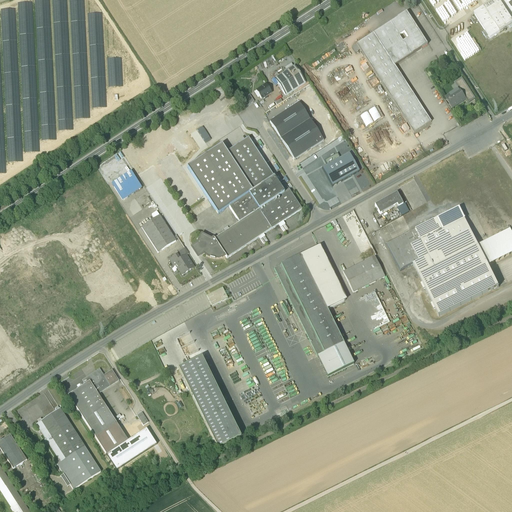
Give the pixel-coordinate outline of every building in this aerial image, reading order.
[(498,0),(485,9),(499,32),(511,23),(511,20),(499,0),(498,0)] [(511,0),(498,0),(499,0),(511,20),(511,0)] [(499,32),(485,9),(484,9),(483,7),(474,14),(490,38),(499,32)] [(383,28),(373,34),(394,66),(428,44),(418,29),(407,12),(394,20),(383,28)] [(394,66),(373,34),(356,45),(413,134),(431,123),(394,66)] [(295,66),(274,79),(285,96),(306,83),(295,66)] [(475,99),(462,79),(454,84),(455,84),(459,89),(458,90),(459,91),(455,93),(455,92),(445,98),(446,99),(449,103),(449,104),(452,109),(457,106),(457,105),(463,101),(464,102),(466,100),(468,103),(475,99)] [(262,101),(274,92),(268,83),(255,91),(262,101)] [(251,95),(245,98),(250,105),(255,102),(251,95)] [(299,107),(271,125),(295,161),(323,142),(299,107)] [(361,116),(367,127),(383,119),(378,108),(361,116)] [(205,140),(210,136),(204,126),(198,130),(205,140)] [(227,153),(222,145),(187,168),(218,215),(229,207),(239,223),(211,241),(202,236),(197,245),(192,248),(197,255),(203,251),(206,253),(209,256),(213,257),(217,257),(221,256),(224,255),(227,259),(302,209),(284,183),(279,186),(248,139),(227,153)] [(349,154),(322,169),(332,187),(359,172),(349,154)] [(308,160),(298,166),(305,179),(316,173),(308,160)] [(131,173),(118,182),(118,183),(114,186),(114,187),(122,200),(141,188),(131,173)] [(310,189),(313,196),(318,193),(315,187),(310,189)] [(397,193),(375,206),(380,215),(397,205),(398,208),(403,205),(402,203),(397,193)] [(73,212),(81,208),(76,199),(68,203),(73,212)] [(116,231),(130,222),(124,213),(117,217),(111,207),(104,211),(116,231)] [(459,208),(438,219),(443,230),(465,219),(459,208)] [(176,242),(159,216),(141,228),(158,253),(176,242)] [(95,217),(64,235),(92,284),(86,287),(104,318),(145,295),(139,284),(131,289),(98,231),(102,229),(95,217)] [(443,230),(438,219),(416,230),(418,234),(413,236),(411,233),(386,245),(400,272),(413,265),(422,284),(421,284),(423,290),(425,289),(432,304),(431,304),(434,310),(435,309),(439,317),(499,287),(488,266),(479,248),(465,219),(443,230)] [(479,248),(488,266),(511,254),(511,233),(511,232),(479,248)] [(320,247),(300,256),(326,310),(346,300),(320,247)] [(0,385),(26,371),(27,368),(7,332),(29,320),(34,329),(39,326),(41,327),(67,312),(64,308),(72,304),(42,252),(0,276),(12,297),(8,299),(10,303),(8,305),(6,309),(13,305),(20,318),(8,325),(7,327),(6,328),(1,326),(0,324),(0,385)] [(186,256),(180,260),(177,256),(175,257),(174,257),(174,258),(172,259),(172,258),(171,260),(170,260),(173,265),(172,265),(174,266),(174,267),(177,266),(179,268),(178,269),(178,270),(179,271),(182,276),(183,275),(185,273),(187,272),(190,271),(189,271),(190,270),(190,269),(193,267),(192,266),(191,264),(189,262),(189,261),(188,260),(187,259),(187,257),(186,257),(186,256)] [(326,310),(300,256),(280,266),(324,354),(343,344),(326,310)] [(374,257),(343,273),(353,293),(385,278),(374,257)] [(65,270),(77,265),(76,262),(64,267),(65,270)] [(324,354),(280,266),(274,269),(317,357),(324,354)] [(222,289),(207,297),(212,307),(227,299),(222,289)] [(324,354),(317,357),(327,377),(353,364),(343,344),(324,354)] [(215,386),(201,358),(178,370),(217,449),(241,438),(222,401),(215,386)] [(68,396),(106,455),(128,441),(97,394),(117,381),(111,372),(103,378),(99,371),(90,377),(92,380),(90,382),(89,382),(68,396)] [(215,386),(222,401),(229,397),(221,383),(215,386)] [(85,448),(60,409),(36,425),(60,463),(85,448)] [(148,423),(142,413),(137,416),(143,426),(148,423)] [(146,429),(128,441),(106,455),(116,471),(156,445),(146,429)] [(27,461),(10,435),(0,441),(0,449),(13,470),(27,461)] [(60,463),(57,465),(73,491),(101,473),(85,448),(60,463)] [(29,511),(0,467),(0,490),(14,511),(29,511)]
